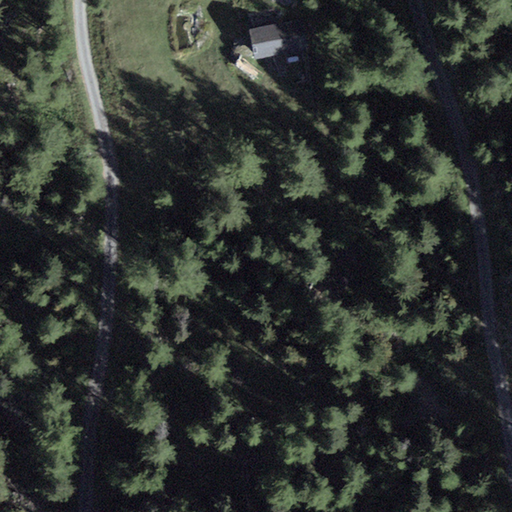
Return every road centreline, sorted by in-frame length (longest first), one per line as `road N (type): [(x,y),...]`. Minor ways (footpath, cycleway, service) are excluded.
road 1 (track): [(83,511),(116,230),(113,131),(88,48),(86,0)]
road 2 (track): [(419,0),(476,160),(511,419)]
